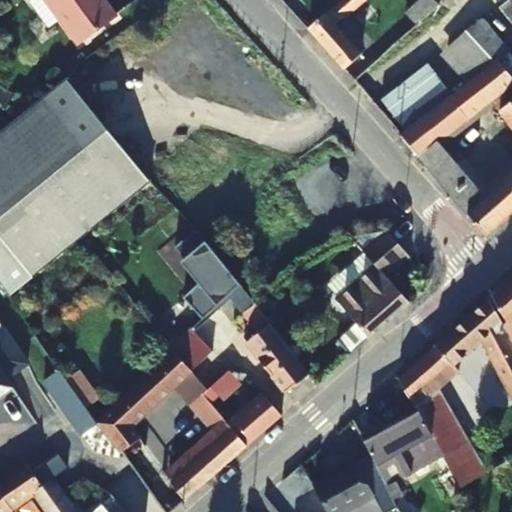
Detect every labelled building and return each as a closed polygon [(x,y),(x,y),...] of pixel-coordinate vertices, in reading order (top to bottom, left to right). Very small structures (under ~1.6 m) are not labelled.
[(51,0),(80,40),(117,13),(107,0),(51,0)] [(365,0),(339,0),(306,30),(342,70),(361,55),(336,28),(365,0)] [(437,6),(431,0),(417,0),(406,11),(417,24),(437,6)] [(460,0),(431,0),(437,6),(417,24),(423,29),(460,0)] [(511,0),(508,0),(501,7),(511,19),(511,0)] [(507,53),(481,17),(441,48),(470,79),(399,135),(416,156),(483,236),(511,210),(511,173),(484,199),(438,143),(491,103),(511,130),(511,81),(496,62),(507,53)] [(151,185),(66,77),(0,127),(0,286),(9,299),(151,185)] [(408,257),(384,230),(348,236),(372,263),(333,296),(356,323),(368,338),(408,303),(387,277),(408,257)] [(242,289),(196,234),(177,251),(205,283),(186,300),(205,322),(231,299),(242,289)] [(511,342),(511,279),(492,296),(508,326),(505,328),(511,342)] [(243,314),(255,305),(253,301),(242,289),(231,299),(243,314)] [(511,342),(505,328),(489,299),(399,379),(419,414),(444,458),(460,487),(493,471),(511,503),(511,443),(511,442),(474,461),(431,385),(483,338),(511,391),(511,342)] [(284,394),(308,376),(255,305),(243,314),(257,334),(246,343),(284,394)] [(350,354),(368,338),(356,323),(337,339),(350,354)] [(5,377),(27,362),(2,327),(0,329),(0,393),(11,385),(5,377)] [(170,351),(172,354),(190,373),(212,352),(192,331),(170,351)] [(181,381),(190,373),(172,354),(97,425),(161,511),(168,511),(245,446),(230,427),(211,406),(200,393),(196,398),(188,405),(212,432),(202,441),(206,446),(169,479),(131,428),(181,381)] [(205,389),(190,373),(181,381),(196,398),(200,393),(205,389)] [(205,389),(200,393),(211,406),(232,389),(222,376),(205,389)] [(81,435),(97,425),(66,380),(50,391),(81,435)] [(280,415),(266,397),(235,423),(250,441),(280,415)] [(397,507),(399,511),(411,511),(397,482),(444,458),(419,414),(364,442),(371,453),(372,455),(376,463),(375,464),(397,507)] [(250,441),(235,423),(230,427),(245,446),(250,441)] [(356,462),(374,495),(382,511),(386,511),(397,507),(375,464),(376,463),(372,455),(371,453),(356,462)] [(356,462),(313,486),(327,511),(344,511),(374,495),(356,462)] [(45,484),(30,463),(25,466),(0,483),(0,511),(19,511),(38,499),(47,511),(78,511),(64,492),(54,479),(45,484)] [(123,511),(108,492),(98,501),(107,511),(123,511)]
